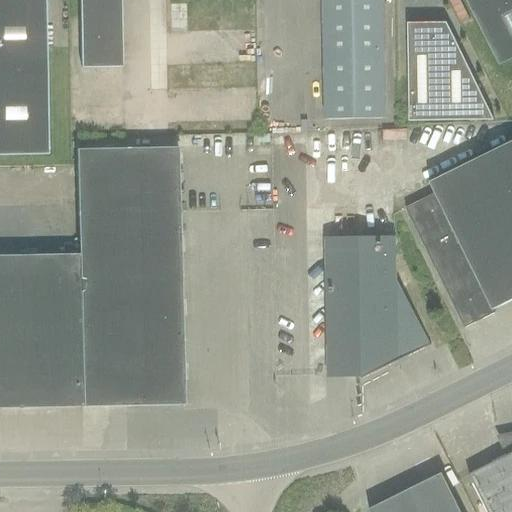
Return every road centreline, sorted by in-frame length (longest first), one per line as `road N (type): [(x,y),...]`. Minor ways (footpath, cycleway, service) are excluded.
road 1 (unclassified): [(253,468),(320,457),(511,371)]
road 2 (unclassified): [(0,476),(253,468)]
